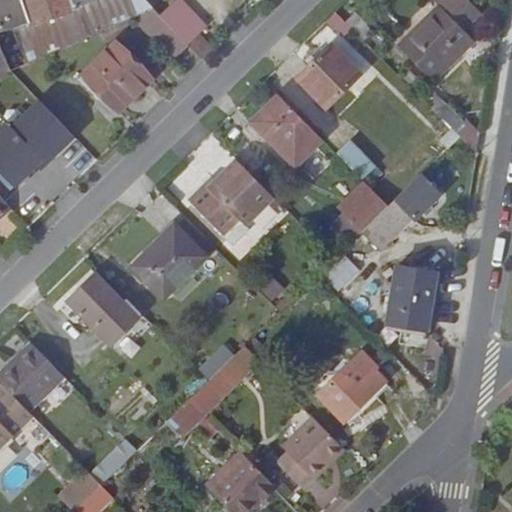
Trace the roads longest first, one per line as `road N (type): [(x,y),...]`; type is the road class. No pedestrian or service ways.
road 1 (residential): [(304,0),(0,294)]
road 2 (residential): [(462,406),(511,125)]
road 3 (residential): [(462,406),(354,511)]
